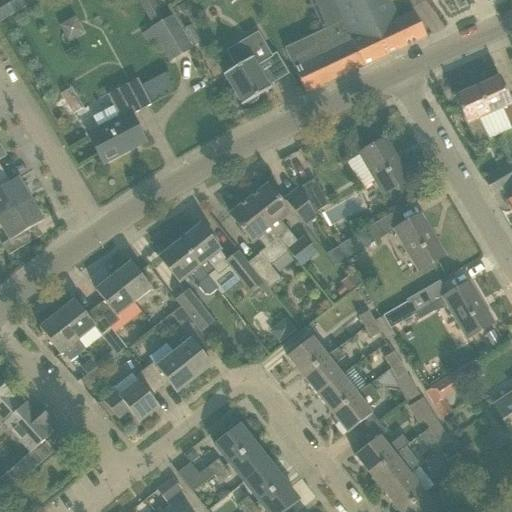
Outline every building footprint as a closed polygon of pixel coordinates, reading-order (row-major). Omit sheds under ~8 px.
[(14,0),(0,8),(0,22),(27,6),(23,0),(14,0)] [(139,0),(137,1),(150,23),(162,16),(152,0),(139,0)] [(305,93),(364,66),(332,0),(308,0),(323,31),(285,48),(295,69),(305,93)] [(398,21),(388,0),(332,0),(364,66),(364,67),(426,38),(414,13),(398,21)] [(192,50),(181,31),(173,16),(142,34),(149,46),(157,41),(169,63),(192,50)] [(181,31),(192,50),(202,44),(191,25),(181,31)] [(258,32),(226,51),(236,68),(223,75),(242,106),(246,104),(250,105),(257,101),(258,96),(270,89),(257,66),(272,57),(258,32)] [(477,87),(490,117),(504,110),(509,124),(511,122),(511,106),(499,77),(477,87)] [(103,164),(145,142),(132,115),(151,105),(138,80),(108,96),(119,119),(88,135),(103,164)] [(475,145),(498,136),(490,117),(477,87),(454,97),(475,145)] [(395,154),(386,138),(358,155),(382,196),(410,180),(396,155),(400,153),(399,152),(395,154)] [(511,170),(509,165),(501,170),(483,180),(492,195),(511,183),(511,170)] [(0,217),(31,199),(18,177),(9,183),(3,172),(0,173),(0,217)] [(328,205),(313,180),(300,188),(314,213),(328,205)] [(297,242),(280,221),(289,214),(267,186),(253,197),(252,196),(247,199),(301,268),(317,255),(303,237),(297,242)] [(306,228),(314,222),(296,191),(285,200),(306,228)] [(31,199),(0,217),(0,224),(9,240),(1,245),(8,256),(41,236),(35,226),(44,221),(31,199)] [(301,268),(247,199),(243,202),(245,204),(230,215),(252,243),(258,239),(265,249),(248,264),(263,283),(269,291),(282,281),(271,267),(288,253),(301,268)] [(283,221),(296,236),(305,227),(292,213),(283,221)] [(445,256),(421,214),(393,231),(417,272),(445,256)] [(180,242),(207,277),(215,271),(207,260),(219,250),(200,226),(193,232),(192,230),(191,231),(192,233),(180,242)] [(341,245),(345,243),(338,232),(334,234),(341,245)] [(370,245),(363,233),(345,243),(341,245),(339,247),(346,259),(370,245)] [(217,289),(207,277),(180,242),(167,252),(166,251),(165,251),(167,253),(159,259),(178,283),(191,273),(199,283),(198,288),(204,295),(210,295),(217,289)] [(263,283),(248,264),(247,264),(238,253),(225,263),(250,294),(259,287),(263,283)] [(113,277),(134,303),(151,289),(154,293),(163,286),(148,266),(139,273),(131,263),(113,277)] [(359,283),(352,274),(341,283),(348,292),(359,283)] [(116,317),(134,303),(113,277),(95,291),(104,301),(95,308),(110,328),(120,321),(116,317)] [(466,340),(494,324),(470,282),(442,299),(466,340)] [(263,283),(259,287),(267,297),(271,294),(269,291),(263,283)] [(213,322),(188,291),(176,300),(201,332),(213,322)] [(110,328),(95,308),(86,315),(74,301),(57,315),(77,341),(95,327),(114,351),(96,365),(101,370),(128,350),(110,328)] [(415,315),(408,302),(383,316),(390,329),(415,315)] [(183,346),(173,353),(194,380),(212,366),(203,355),(212,348),(197,328),(196,329),(180,308),(172,315),(187,336),(179,342),(183,346)] [(365,328),(374,322),(368,312),(359,318),(365,328)] [(85,350),(77,341),(57,315),(39,329),(60,355),(63,352),(70,362),(85,350)] [(279,343),(296,330),(286,318),(275,327),(274,337),(279,343)] [(365,328),(373,339),(381,333),(374,322),(365,328)] [(483,337),(490,349),(498,344),(491,332),(483,337)] [(302,377),(327,357),(311,338),(287,358),(302,377)] [(302,377),(317,396),(342,376),(334,366),(344,358),(337,349),(327,357),(302,377)] [(144,370),(159,390),(168,383),(176,394),(194,380),(173,353),(156,367),(153,363),(144,370)] [(384,359),(390,369),(400,363),(393,353),(384,359)] [(80,381),(97,365),(89,357),(73,373),(80,381)] [(407,374),(400,363),(390,369),(398,380),(407,374)] [(88,390),(105,376),(98,367),(80,381),(88,390)] [(150,397),(159,390),(144,370),(135,378),(138,381),(119,396),(116,392),(104,402),(118,419),(129,410),(139,423),(159,408),(150,397)] [(452,412),(443,399),(466,385),(457,371),(425,392),(442,419),(452,412)] [(332,415),(356,395),(342,376),(317,396),(332,415)] [(0,382),(0,419),(31,454),(44,441),(53,433),(48,427),(53,423),(36,404),(31,409),(26,403),(22,407),(0,382)] [(381,400),(369,385),(356,395),(332,415),(347,434),(352,430),(359,439),(360,439),(359,438),(379,423),(368,410),(381,400)] [(511,433),(511,394),(493,406),(511,434),(511,433)] [(422,421),(428,430),(437,424),(422,400),(408,408),(417,424),(422,421)] [(441,451),(451,445),(437,424),(428,430),(441,451)] [(229,464),(253,444),(238,425),(214,445),(229,464)] [(354,456),(370,475),(403,449),(396,441),(388,448),(379,437),(354,456)] [(244,483),(268,463),(253,444),(229,464),(244,483)] [(419,468),(420,466),(405,447),(403,449),(370,475),(384,494),(419,468)] [(185,457),(190,464),(197,458),(192,452),(185,457)] [(448,460),(454,470),(463,465),(457,454),(448,460)] [(5,476),(15,487),(37,468),(27,457),(5,476)] [(198,475),(205,484),(214,476),(224,468),(218,461),(198,475)] [(259,502),(284,483),(268,463),(244,483),(259,502)] [(461,481),(470,475),(463,465),(454,470),(461,481)] [(214,476),(221,484),(231,476),(224,468),(214,476)] [(384,494),(398,511),(400,511),(424,494),(433,486),(419,468),(384,494)] [(172,478),(163,485),(173,498),(182,491),(172,478)] [(259,502),(266,511),(285,511),(299,502),(284,483),(259,502)] [(438,511),(424,494),(400,511),(438,511)] [(186,511),(175,497),(167,504),(170,509),(166,511),(186,511)] [(248,498),(238,506),(242,511),(246,511),(254,506),(248,498)]
